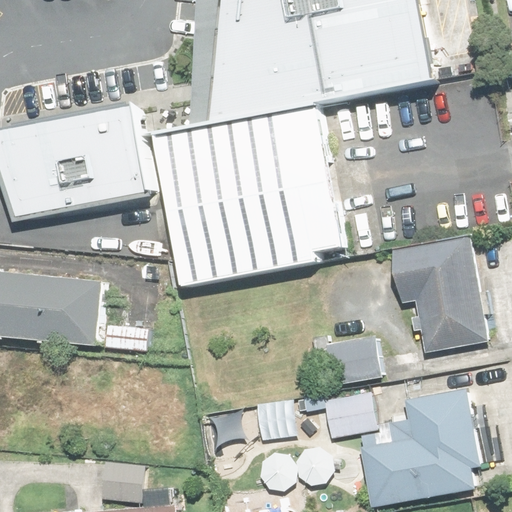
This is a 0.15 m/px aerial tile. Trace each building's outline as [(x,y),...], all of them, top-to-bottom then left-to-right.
[(215,0),(208,99),(205,132),(322,112),(459,85),(443,0),(215,0)] [(129,108),(0,135),(0,157),(22,221),(148,197),(129,108)] [(322,112),(205,132),(156,141),(185,281),(352,247),(322,112)] [(461,367),(449,263),(388,270),(389,270),(371,272),(377,327),(393,325),(399,375),(461,367)] [(107,283),(0,274),(0,339),(102,348),(107,283)] [(335,335),(314,339),(317,358),(333,355),(339,390),(387,381),(380,339),(338,347),(335,335)] [(118,361),(44,357),(42,391),(116,395),(118,361)] [(332,392),(307,397),(311,416),(330,412),(336,443),(385,433),(378,394),(334,402),(332,392)] [(302,437),(297,402),(263,407),(267,442),(302,437)] [(253,411),(207,422),(216,461),(262,451),(253,411)] [(442,511),(453,510),(451,498),(458,497),(445,411),(387,419),(392,461),(345,468),(351,511),(442,511)] [(124,511),(126,482),(82,480),(80,511),(124,511)]
